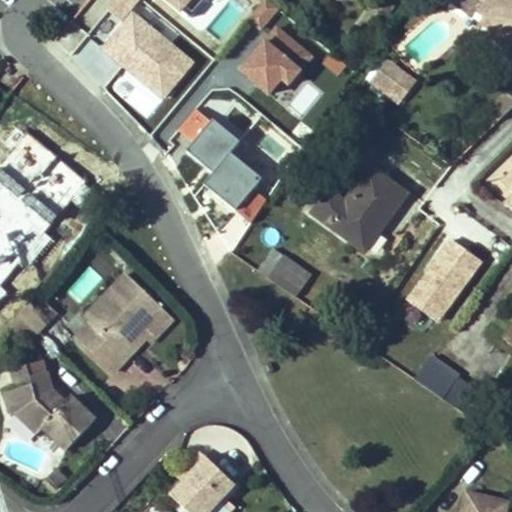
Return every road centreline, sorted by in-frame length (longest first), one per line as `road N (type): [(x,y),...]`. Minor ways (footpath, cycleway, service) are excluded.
road 1 (residential): [(233,343),(62,511)]
road 2 (residential): [(338,511),(309,485),(233,343)]
road 3 (residential): [(233,343),(167,220)]
